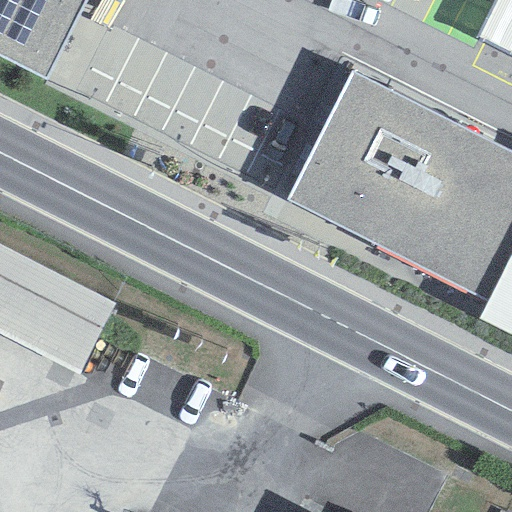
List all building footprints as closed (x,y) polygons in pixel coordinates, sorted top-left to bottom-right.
[(88,0),(0,0),(0,59),(47,83),(88,0)] [(511,42),(511,0),(499,0),(485,29),(511,42)] [(511,275),(511,157),(353,77),(287,204),(495,310),(511,275)] [(0,266),(0,346),(81,388),(113,325),(0,266)] [(511,275),(495,310),(485,328),(511,340),(511,275)]
